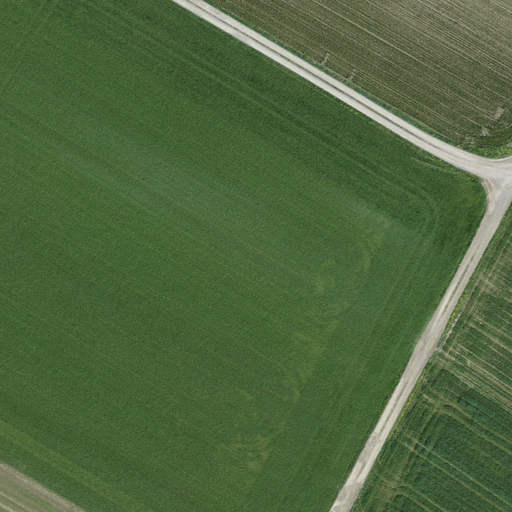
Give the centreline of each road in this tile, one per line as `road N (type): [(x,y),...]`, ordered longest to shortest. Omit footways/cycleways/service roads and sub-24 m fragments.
road 1 (track): [(181,0),(458,164),(511,184)]
road 2 (track): [(341,511),(511,187)]
